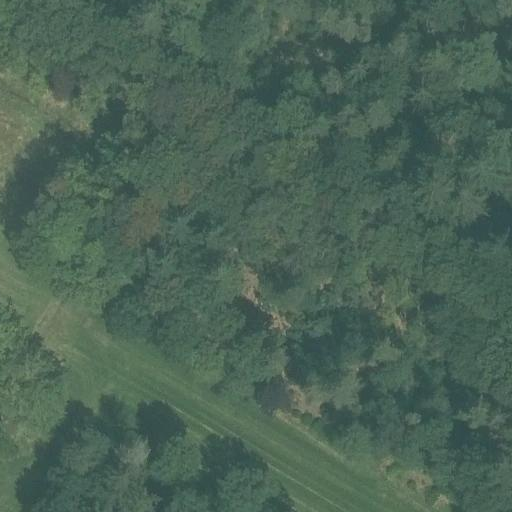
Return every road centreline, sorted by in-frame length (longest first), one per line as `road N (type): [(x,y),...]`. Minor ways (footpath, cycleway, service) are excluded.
road 1 (track): [(0,30),(159,127),(0,382)]
road 2 (track): [(159,127),(511,343)]
